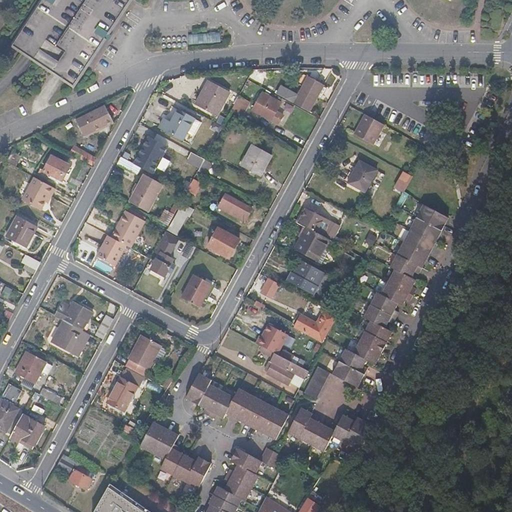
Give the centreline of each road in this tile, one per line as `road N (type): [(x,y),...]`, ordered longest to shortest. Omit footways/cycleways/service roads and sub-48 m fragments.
road 1 (residential): [(212,335),(367,52)]
road 2 (residential): [(511,124),(376,395)]
road 3 (residential): [(27,499),(134,303)]
road 4 (residential): [(150,70),(253,53),(367,52)]
road 5 (residential): [(150,70),(55,259)]
road 6 (residential): [(0,141),(150,70)]
road 7 (residential): [(212,335),(166,413),(229,448)]
road 8 (residential): [(367,52),(511,53)]
